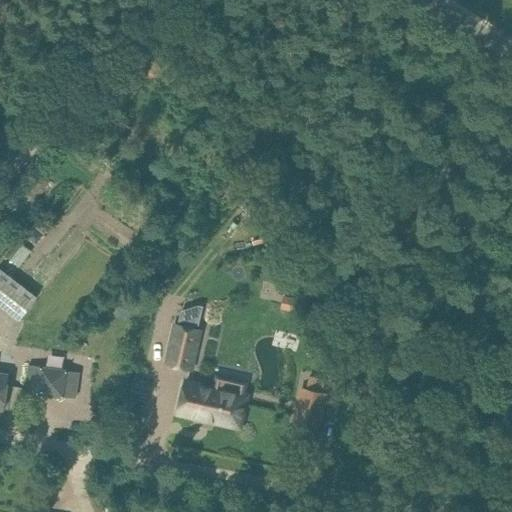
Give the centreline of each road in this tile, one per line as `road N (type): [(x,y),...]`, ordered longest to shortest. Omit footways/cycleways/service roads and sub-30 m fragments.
road 1 (track): [(416,495),(155,0)]
road 2 (unclassified): [(0,426),(228,467)]
road 3 (unclassified): [(0,174),(133,0)]
road 4 (track): [(228,467),(416,495)]
